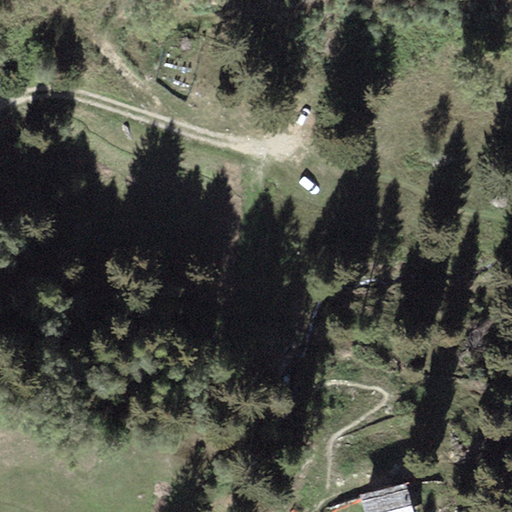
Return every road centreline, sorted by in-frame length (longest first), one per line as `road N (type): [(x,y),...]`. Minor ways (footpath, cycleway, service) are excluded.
road 1 (track): [(511,273),(355,286),(317,308),(307,338),(278,373),(287,393),(304,395),(327,381),(388,394),(333,434),(332,490),(313,511)]
road 2 (track): [(0,97),(101,100),(511,223)]
road 3 (track): [(511,126),(500,117),(446,112),(382,138),(350,172)]
road 4 (track): [(73,0),(159,116)]
